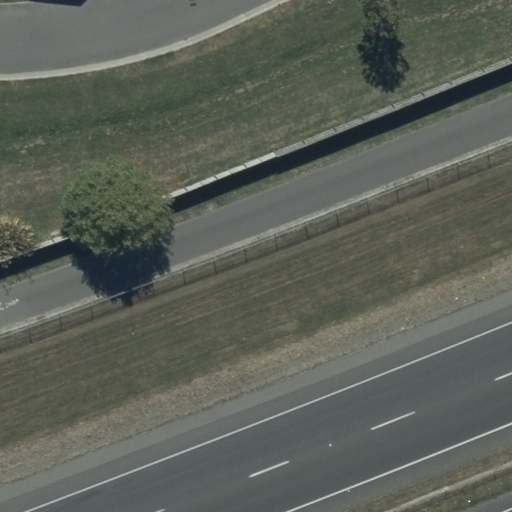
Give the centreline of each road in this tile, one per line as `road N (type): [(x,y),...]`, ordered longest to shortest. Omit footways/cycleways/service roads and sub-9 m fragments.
road 1 (motorway): [(159,511),(511,371)]
road 2 (residential): [(0,40),(56,37),(190,0)]
